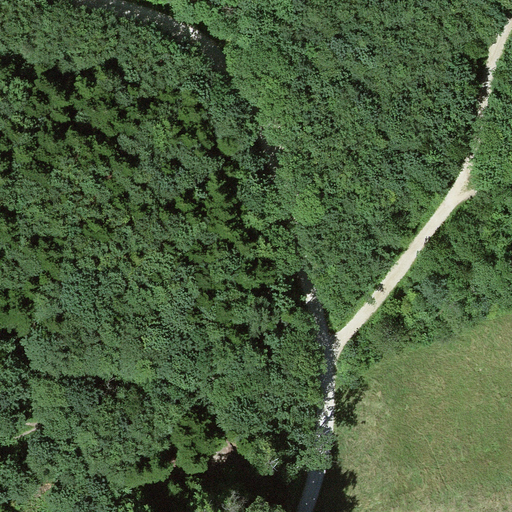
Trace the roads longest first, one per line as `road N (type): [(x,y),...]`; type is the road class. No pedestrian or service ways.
road 1 (track): [(325,355),(267,141),(231,73),(167,26),(95,0)]
road 2 (track): [(325,355),(457,193)]
road 3 (track): [(457,193),(497,39),(511,12)]
road 4 (track): [(298,511),(319,460),(325,355)]
